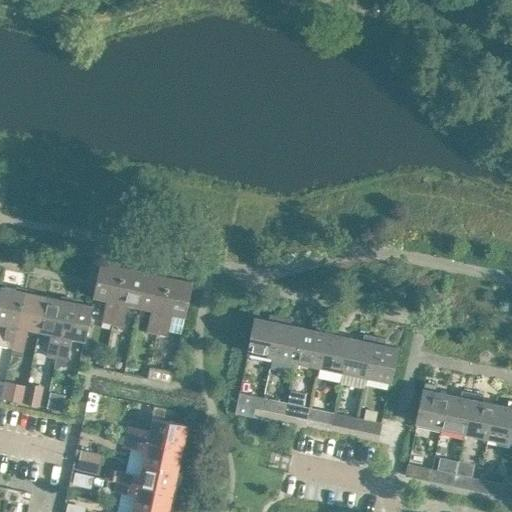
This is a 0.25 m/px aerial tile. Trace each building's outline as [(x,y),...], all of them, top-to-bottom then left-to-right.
[(111,324),(124,268),(101,263),(94,298),(107,300),(102,322),(111,324)] [(139,307),(146,272),(124,268),(111,324),(122,326),(127,305),(139,307)] [(156,334),(169,277),(146,272),(139,307),(152,310),(147,332),(156,334)] [(192,283),(169,277),(156,334),(167,336),(168,331),(180,333),(184,317),(185,317),(192,283)] [(0,345),(13,349),(25,292),(2,287),(0,293),(0,345)] [(39,332),(47,297),(25,292),(13,349),(23,351),(27,329),(39,332)] [(64,321),(69,301),(47,297),(39,332),(52,334),(47,356),(57,358),(64,321)] [(85,342),(92,306),(69,301),(64,321),(57,358),(67,360),(72,339),(85,342)] [(272,357),(280,321),(281,317),(270,314),(268,321),(255,318),(248,352),(272,357)] [(293,374),(296,362),(303,329),(290,326),(292,319),(281,317),(280,321),(272,357),(269,369),(293,374)] [(319,367),(328,327),(317,325),(315,331),(303,329),(296,362),(319,367)] [(342,372),(350,338),(337,336),(338,329),(328,327),(319,367),(342,372)] [(366,377),(375,337),(364,335),(362,341),(350,338),(342,372),(366,377)] [(390,382),(397,348),(384,346),(385,339),(375,337),(366,377),(390,382)] [(173,374),(149,369),(147,379),(171,384),(173,374)] [(6,379),(5,382),(2,399),(22,403),(26,383),(6,379)] [(441,428),(447,395),(435,392),(436,386),(425,383),(416,423),(441,428)] [(43,387),(29,384),(24,403),(38,406),(43,387)] [(464,433),(473,393),(461,391),(460,397),(447,395),(441,428),(464,433)] [(260,410),(263,398),(239,393),(237,405),(260,410)] [(488,438),(494,405),(482,402),(484,396),(473,393),(464,433),(488,438)] [(284,415),(287,403),(263,398),(260,410),(284,415)] [(511,443),(511,437),(511,401),(508,401),(507,407),(494,405),(488,438),(511,443)] [(308,420),(310,408),(287,403),(284,415),(308,420)] [(332,425),(334,413),(310,408),(308,420),(332,425)] [(355,430),(358,418),(334,413),(332,425),(355,430)] [(182,449),(187,425),(152,418),(149,431),(128,427),(125,437),(182,449)] [(379,435),(381,423),(358,418),(355,430),(379,435)] [(178,471),(182,449),(125,437),(123,447),(145,451),(142,464),(178,471)] [(173,494),(178,471),(142,464),(140,476),(118,471),(116,481),(173,494)] [(429,481),(431,469),(407,464),(405,476),(429,481)] [(453,486),(455,475),(431,469),(429,481),(453,486)] [(477,491),(479,479),(455,475),(453,486),(477,491)] [(500,496),(503,484),(479,479),(477,491),(500,496)] [(149,511),(168,511),(173,494),(116,481),(114,491),(135,496),(133,508),(149,511)] [(511,498),(511,486),(503,484),(500,496),(511,498)] [(24,499),(19,491),(8,489),(5,499),(19,502),(24,499)] [(80,511),(82,502),(70,499),(67,511),(80,511)]
